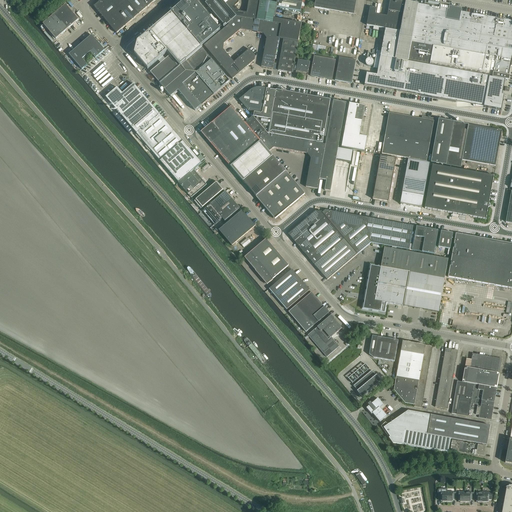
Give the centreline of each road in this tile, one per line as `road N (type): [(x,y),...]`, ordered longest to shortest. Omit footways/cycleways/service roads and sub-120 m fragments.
road 1 (unclassified): [(399,511),(372,446),(0,7)]
road 2 (unclassified): [(360,511),(342,472),(0,69)]
road 3 (unclassified): [(184,131),(256,77),(511,121)]
road 4 (unclassified): [(511,346),(346,315),(274,233)]
road 5 (tertiary): [(213,482),(0,352)]
road 6 (unclassified): [(496,232),(314,202),(274,233)]
road 7 (unclassified): [(274,233),(184,131)]
